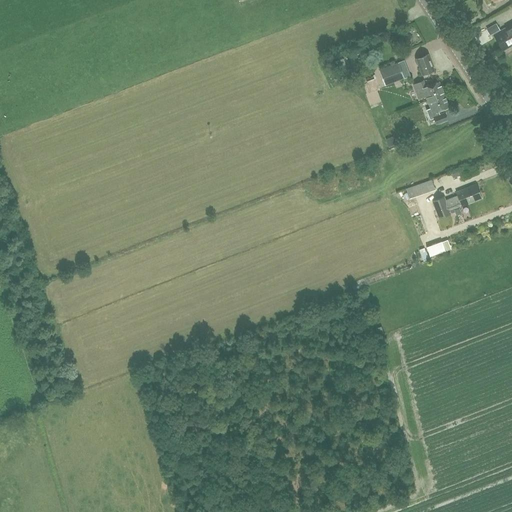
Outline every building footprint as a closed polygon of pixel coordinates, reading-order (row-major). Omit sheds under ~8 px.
[(496,23),(486,29),(490,36),(500,30),(496,23)] [(502,51),(511,45),(511,23),(493,35),(502,51)] [(422,75),(434,70),(428,54),(416,59),(422,75)] [(385,85),(404,78),(400,69),(405,67),(403,61),(379,70),(385,85)] [(444,97),(438,81),(424,87),(422,81),(414,84),(418,98),(426,95),(427,99),(434,97),(435,98),(440,96),(441,97),(442,96),(442,97),(444,97)] [(441,97),(440,96),(435,98),(434,97),(427,99),(430,108),(426,109),(430,119),(433,118),(436,125),(447,120),(444,112),(439,114),(438,111),(448,107),(444,97),(442,97),(442,96),(441,97)] [(409,198),(435,189),(431,180),(406,189),(409,198)] [(461,206),(481,198),(475,184),(456,192),(457,196),(445,200),(444,196),(433,201),(439,217),(454,211),(456,215),(461,213),(459,208),(454,210),(453,208),(461,205),(461,206)] [(430,257),(445,251),(441,241),(426,247),(430,257)] [(422,259),(428,257),(425,248),(419,250),(422,259)]
